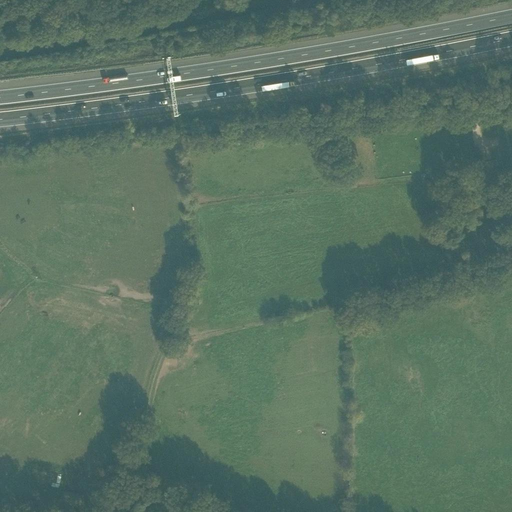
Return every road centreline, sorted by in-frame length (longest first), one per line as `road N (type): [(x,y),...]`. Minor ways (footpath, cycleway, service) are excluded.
road 1 (motorway): [(511,15),(0,96)]
road 2 (motorway): [(0,119),(511,39)]
road 3 (track): [(511,103),(180,146)]
road 4 (track): [(0,54),(300,0)]
